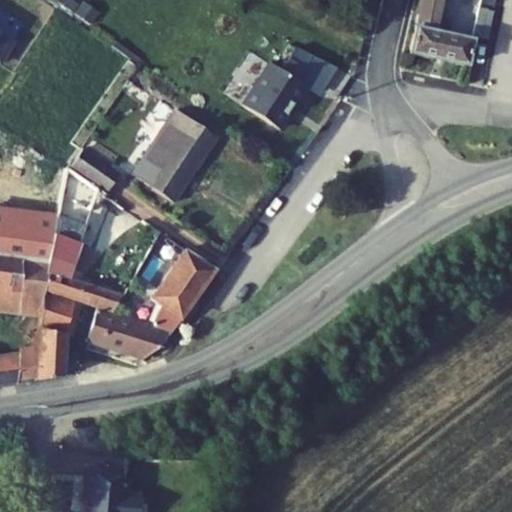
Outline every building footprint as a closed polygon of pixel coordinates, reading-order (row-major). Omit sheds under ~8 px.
[(432,0),(425,46),(481,57),(486,32),(444,24),(448,0),(432,0)] [(498,0),(491,0),(488,26),(502,29),(507,2),(498,0)] [(316,56),(302,46),(294,58),(282,50),(252,94),(289,118),(318,75),(310,66),(316,56)] [(224,131),(181,101),(138,165),(180,195),(224,131)] [(74,160),(110,184),(123,166),(87,141),(74,160)] [(59,216),(56,228),(85,237),(101,180),(72,161),(59,216)] [(0,206),(0,241),(50,250),(56,228),(59,216),(39,213),(0,206)] [(56,228),(50,250),(48,259),(49,279),(72,286),(72,306),(77,307),(85,289),(88,274),(76,270),(85,237),(56,228)] [(0,371),(52,362),(51,340),(0,347),(0,298),(50,307),(49,279),(48,259),(50,250),(0,241),(0,371)] [(191,241),(150,294),(167,307),(164,315),(178,319),(222,262),(191,241)] [(123,284),(88,274),(85,289),(104,296),(96,328),(149,345),(164,336),(178,319),(164,315),(119,300),(123,284)] [(77,359),(77,307),(72,306),(72,286),(49,279),(50,307),(51,340),(52,362),(77,359)]
